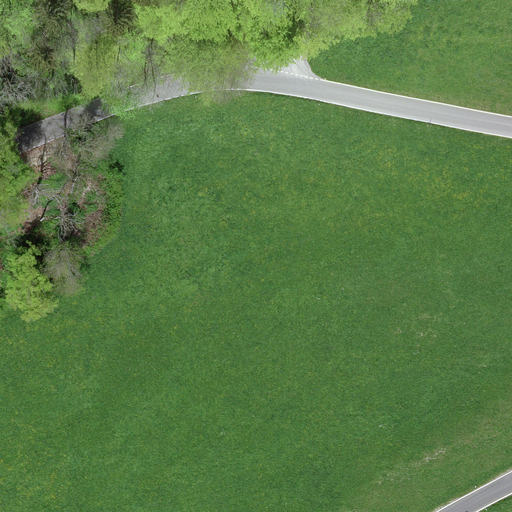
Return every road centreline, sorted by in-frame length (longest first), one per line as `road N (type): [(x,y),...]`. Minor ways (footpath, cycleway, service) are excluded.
road 1 (tertiary): [(511,128),(297,85),(210,77),(118,101),(0,147)]
road 2 (track): [(355,0),(294,36),(266,80)]
